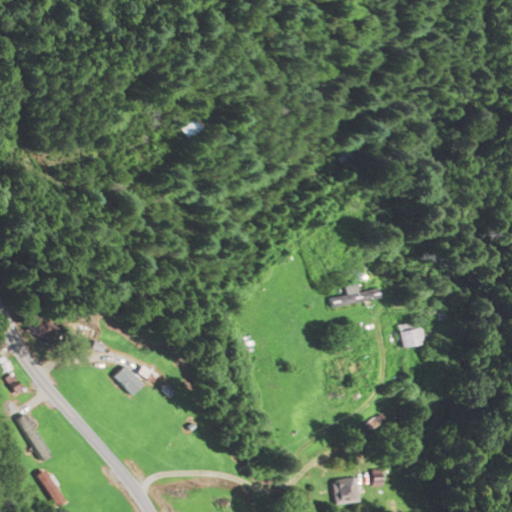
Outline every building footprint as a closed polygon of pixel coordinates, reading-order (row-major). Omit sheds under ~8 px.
[(197,129),(191,118),(174,128),(181,138),(197,129)] [(149,143),(145,133),(112,150),(117,159),(149,143)] [(331,159),(340,168),(356,152),(347,143),(331,159)] [(373,288),(354,292),(353,284),(341,286),(342,294),(325,297),(327,307),(375,298),(373,288)] [(55,328),(28,316),(22,330),(49,342),(55,328)] [(420,346),(420,327),(396,327),(396,346),(420,346)] [(127,395),(139,384),(121,365),(109,377),(127,395)] [(22,412),(42,441),(50,436),(29,407),(22,412)] [(354,504),(354,480),(330,480),(330,504),(354,504)]
